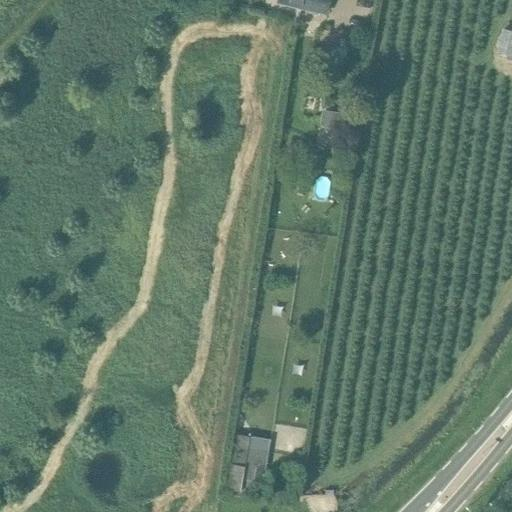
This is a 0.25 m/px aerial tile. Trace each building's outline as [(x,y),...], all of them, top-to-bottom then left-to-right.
[(302,0),(300,9),(325,15),(328,0),(302,0)] [(511,55),(511,28),(503,26),(496,52),(511,55)] [(309,88),(308,95),(315,96),(316,89),(309,88)] [(232,434),(227,464),(244,466),(244,465),(247,447),(249,436),(232,434)] [(227,464),(223,488),(239,491),(242,478),(244,466),(227,464)]
